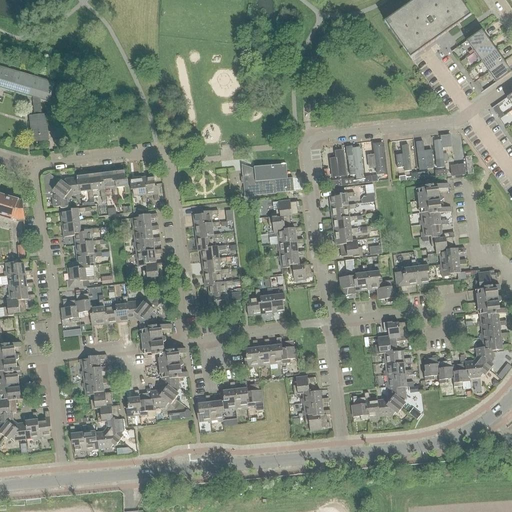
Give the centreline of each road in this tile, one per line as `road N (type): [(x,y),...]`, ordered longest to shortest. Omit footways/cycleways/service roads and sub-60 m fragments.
road 1 (residential): [(332,321),(307,143),(319,135),(458,120),(511,82)]
road 2 (residential): [(185,341),(166,156),(123,153),(35,169)]
road 3 (unclassified): [(342,455),(64,480)]
road 4 (residential): [(57,357),(35,169)]
road 5 (unclassified): [(511,397),(442,442),(342,455)]
road 6 (residential): [(185,341),(329,321)]
road 7 (residential): [(511,293),(507,270),(494,258),(477,260),(467,180)]
road 8 (residential): [(342,455),(329,321)]
road 9 (residential): [(332,321),(461,300)]
road 10 (residential): [(64,480),(50,358)]
